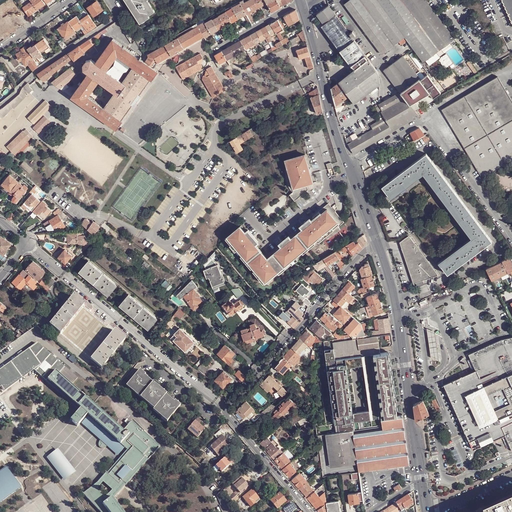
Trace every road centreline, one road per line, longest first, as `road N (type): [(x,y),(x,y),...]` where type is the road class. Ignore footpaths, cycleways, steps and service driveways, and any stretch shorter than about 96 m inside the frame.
road 1 (tertiary): [(422,485),(395,299),(379,245)]
road 2 (residential): [(511,237),(424,118),(347,163)]
road 3 (residential): [(379,245),(367,249),(225,412)]
road 4 (tertiary): [(347,163),(299,3)]
road 5 (residential): [(109,0),(115,19),(37,71),(0,107)]
road 6 (residential): [(310,511),(225,412)]
